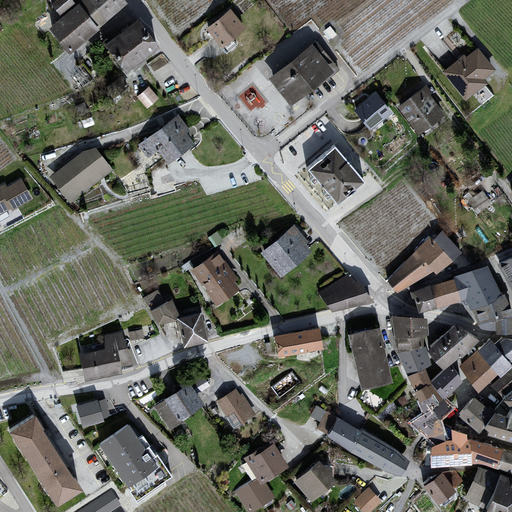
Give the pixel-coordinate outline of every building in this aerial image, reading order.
[(52,0),(47,4),(58,17),(46,28),(65,56),(93,32),(102,39),(98,41),(119,72),(154,47),(120,0),(77,0),(73,4),(70,0),(52,0)] [(242,28),(226,7),(203,27),(219,47),(242,28)] [(312,38),(263,75),(286,106),(335,69),(312,38)] [(464,50),(439,69),(463,101),(489,81),(485,76),(495,68),(478,46),(467,54),(464,50)] [(444,112),(423,84),(396,104),(417,132),(444,112)] [(156,99),(145,87),(133,98),(147,110),(156,99)] [(390,111),(375,91),(353,107),(369,127),(390,111)] [(187,127),(177,114),(140,143),(148,154),(158,146),(168,159),(191,141),(184,131),(187,127)] [(334,144),(333,143),(307,165),(336,199),(362,177),(342,154),(334,144)] [(80,151),(48,177),(66,204),(110,172),(93,148),(80,151)] [(3,183),(0,184),(0,213),(30,199),(21,180),(5,188),(3,183)] [(309,247),(290,224),(256,253),(277,277),(309,247)] [(386,282),(395,292),(430,271),(434,275),(451,259),(424,244),(386,282)] [(238,281),(213,250),(187,270),(214,307),(236,291),(233,286),(238,281)] [(511,256),(506,258),(496,263),(511,292),(511,256)] [(487,268),(454,279),(461,300),(465,299),(471,310),(473,309),(480,325),(492,328),(493,331),(511,332),(509,314),(487,268)] [(370,302),(344,275),(316,295),(329,313),(370,302)] [(430,285),(411,292),(419,312),(461,300),(454,279),(431,287),(430,285)] [(180,317),(172,299),(150,311),(158,324),(177,320),(176,318),(180,317)] [(209,343),(202,312),(180,317),(176,318),(177,320),(184,348),(209,343)] [(408,313),(391,314),(394,334),(398,351),(407,374),(414,387),(429,379),(423,366),(427,363),(422,345),(422,332),(426,331),(424,316),(408,313)] [(455,323),(426,347),(442,365),(476,338),(455,323)] [(142,324),(129,328),(131,336),(144,332),(142,324)] [(317,326),(274,334),(277,353),(320,345),(317,326)] [(376,327),(349,333),(361,383),(387,377),(376,327)] [(123,347),(118,332),(106,335),(105,348),(79,353),(84,375),(119,368),(115,349),(123,347)] [(487,339),(474,352),(494,374),(496,376),(509,364),(507,362),(511,356),(511,342),(499,338),(492,345),(487,339)] [(494,374),(474,352),(459,365),(477,392),(494,374)] [(511,361),(509,364),(496,376),(488,384),(498,396),(511,384),(511,361)] [(458,378),(445,366),(429,381),(413,391),(420,414),(410,424),(436,446),(451,442),(452,430),(440,425),(436,418),(449,407),(441,398),(458,378)] [(200,375),(149,406),(164,429),(199,404),(195,395),(207,388),(200,375)] [(511,384),(498,396),(507,407),(503,411),(500,425),(511,428),(511,384)] [(234,389),(212,403),(232,429),(253,418),(239,392),(236,395),(234,389)] [(489,411),(470,397),(456,414),(475,432),(480,422),(489,411)] [(96,398),(76,404),(81,422),(108,414),(104,398),(97,401),(96,398)] [(397,451),(314,406),(309,416),(318,421),(313,430),(323,435),(321,438),(394,475),(405,462),(397,451)] [(30,413),(7,428),(54,501),(77,486),(30,413)] [(137,437),(127,422),(99,441),(136,495),(168,474),(142,435),(137,437)] [(499,446),(468,435),(469,459),(493,464),(499,446)] [(230,493),(244,511),(272,498),(264,480),(284,467),(270,443),(242,460),(253,478),(230,493)] [(511,450),(499,446),(493,464),(511,470),(511,450)] [(314,461),(290,481),(307,501),(332,479),(314,461)] [(481,504),(495,471),(478,464),(463,495),(481,504)] [(437,471),(419,484),(435,502),(451,489),(437,471)] [(509,511),(511,506),(511,478),(495,471),(481,504),(478,511),(479,511),(509,511)] [(366,486),(351,501),(360,511),(366,511),(379,501),(366,486)] [(111,489),(76,511),(105,511),(120,503),(111,489)]
